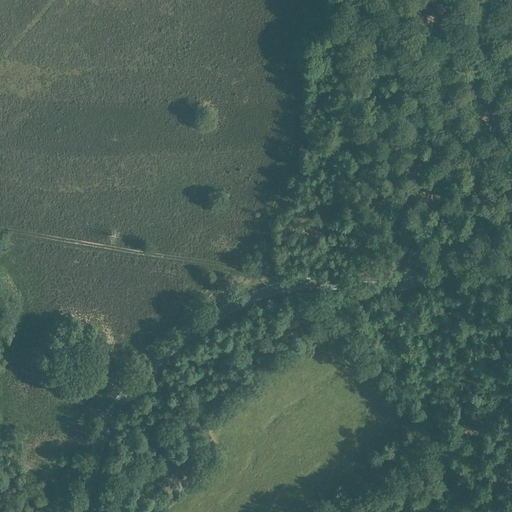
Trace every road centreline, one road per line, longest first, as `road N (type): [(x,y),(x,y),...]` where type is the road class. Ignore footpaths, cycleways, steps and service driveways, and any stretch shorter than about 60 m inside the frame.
road 1 (tertiary): [(75,511),(111,414),(203,325),(294,284),(411,284),(511,236)]
road 2 (track): [(304,0),(292,37),(291,137),(261,270),(0,230)]
road 3 (track): [(511,386),(371,511)]
